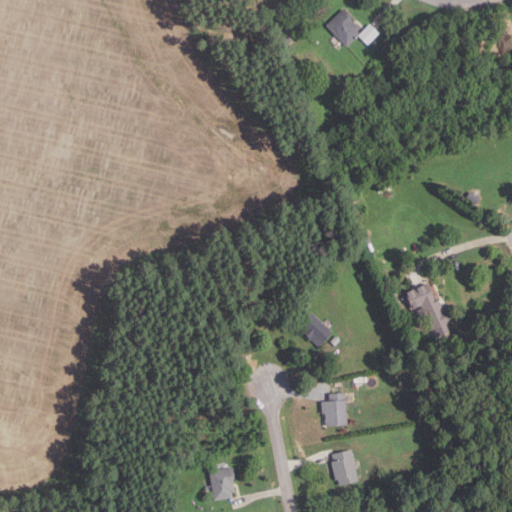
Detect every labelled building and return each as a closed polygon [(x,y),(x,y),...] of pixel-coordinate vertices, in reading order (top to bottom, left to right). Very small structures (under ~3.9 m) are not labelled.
[(348,46),(327,25),(344,8),(352,17),(351,18),(360,28),(357,30),(360,33),(348,46)] [(440,338),(436,329),(433,331),(422,306),(414,310),(407,293),(429,284),(436,302),(440,300),(447,315),(450,313),(454,322),(447,325),(450,334),(440,338)] [(414,312),(423,309),(426,319),(418,322),(414,312)] [(320,347),(303,331),(305,329),(301,325),(312,312),(334,332),(320,347)] [(341,341),(336,346),(331,342),(336,336),(341,341)] [(326,425),(325,412),(322,412),(322,400),(330,400),(329,392),(347,391),(349,424),(326,425)] [(427,417),(417,418),(417,411),(427,410),(427,417)] [(340,484),(338,478),(336,478),(332,461),(334,460),(332,452),(352,448),(359,480),(340,484)] [(215,499),(210,471),(234,466),(236,478),(234,478),(236,490),(233,491),(234,496),(215,499)]
